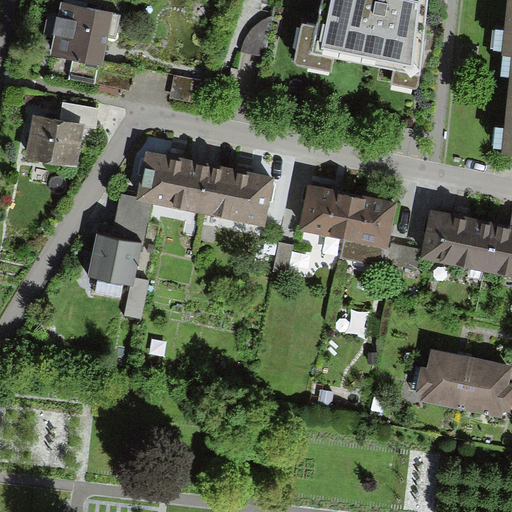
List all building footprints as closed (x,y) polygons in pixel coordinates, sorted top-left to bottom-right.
[(324,0),(318,34),(305,32),(299,65),(325,70),(328,56),(401,69),(399,84),(412,87),(427,0),(324,0)] [(119,18),(62,7),(52,62),(99,70),(102,71),(104,63),(109,38),(116,40),(119,18)] [(246,40),(241,53),(253,56),(264,58),(273,17),(266,20),(258,26),(252,31),(246,40)] [(136,69),(104,63),(102,71),(99,70),(96,85),(131,91),(136,69)] [(208,83),(175,76),(170,101),(203,108),(208,83)] [(64,105),(61,124),(82,128),(95,131),(99,112),(64,105)] [(61,124),(34,120),(26,163),(74,172),(82,128),(61,124)] [(198,215),(208,162),(143,148),(133,202),(198,215)] [(263,228),(273,175),(208,162),(198,215),(263,228)] [(342,241),(351,192),(307,184),(298,233),(342,241)] [(386,250),(396,200),(351,192),(342,241),(339,259),(375,266),(379,248),(386,250)] [(110,238),(94,235),(85,285),(120,291),(116,315),(139,319),(146,280),(134,278),(147,206),(117,200),(110,238)] [(495,219),(430,207),(419,267),(484,279),(495,219)] [(511,221),(495,219),(484,279),(511,283),(511,221)] [(292,247),(280,245),(274,271),(287,274),(292,247)] [(476,351),(432,341),(420,399),(464,408),(476,351)] [(511,396),(511,358),(476,351),(464,408),(507,418),(511,396)] [(335,389),(320,386),(316,406),(331,409),(335,389)]
